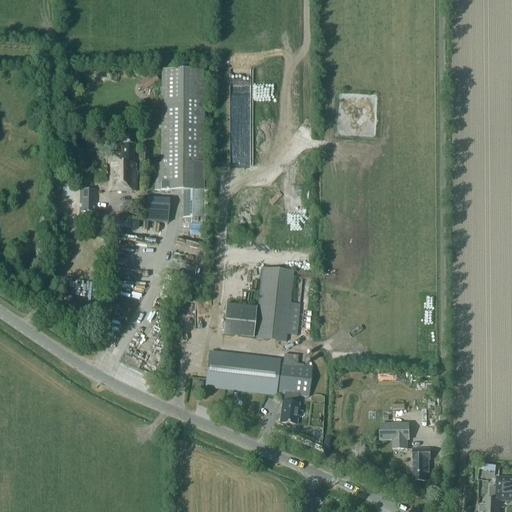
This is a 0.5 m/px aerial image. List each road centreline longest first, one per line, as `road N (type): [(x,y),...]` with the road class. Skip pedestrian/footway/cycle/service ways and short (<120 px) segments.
road 1 (unclassified): [(443,511),(438,0)]
road 2 (tertiary): [(394,511),(137,396),(0,310)]
road 3 (track): [(309,0),(310,128),(298,148),(223,207),(218,232)]
